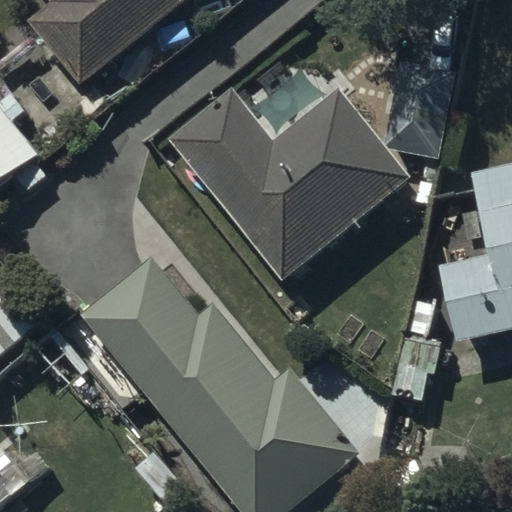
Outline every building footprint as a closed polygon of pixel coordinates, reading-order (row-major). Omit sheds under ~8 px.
[(89,92),(199,0),(52,0),(61,10),(37,30),(89,92)] [(240,95),(177,145),(292,289),(421,186),(397,155),(445,167),(465,80),(409,67),(390,147),(350,96),(283,149),(240,95)] [(0,104),(0,196),(20,180),(33,196),(51,181),(40,167),(46,162),(0,104)] [(507,257),(449,271),(465,349),(511,337),(511,172),(480,180),(495,240),(502,238),(507,257)] [(161,261),(87,316),(244,511),(300,511),(366,460),(297,374),(281,386),(219,309),(207,318),(161,261)] [(0,277),(0,370),(45,334),(0,277)] [(0,511),(3,511),(2,511),(53,470),(43,456),(24,471),(13,458),(0,468),(0,511)]
